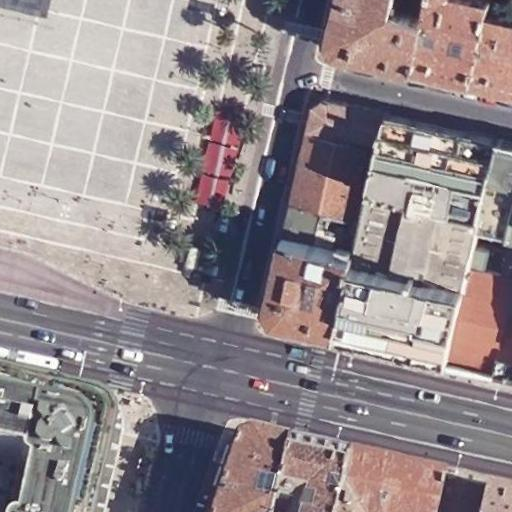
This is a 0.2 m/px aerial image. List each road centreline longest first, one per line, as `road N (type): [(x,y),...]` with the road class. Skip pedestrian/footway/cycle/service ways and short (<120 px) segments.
road 1 (tertiary): [(294,71),(216,369)]
road 2 (primary): [(216,369),(511,436)]
road 3 (residential): [(511,118),(294,71)]
road 4 (primary): [(0,318),(216,369)]
